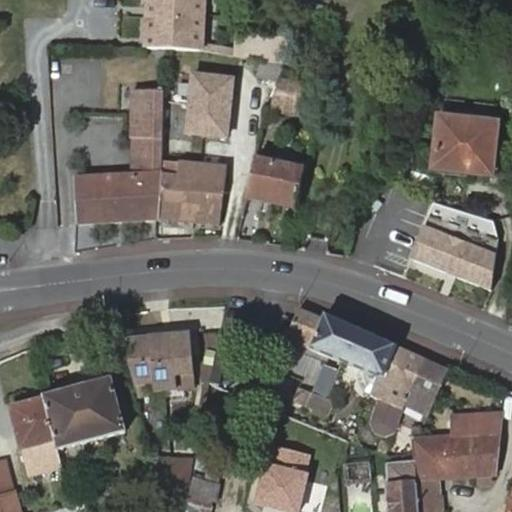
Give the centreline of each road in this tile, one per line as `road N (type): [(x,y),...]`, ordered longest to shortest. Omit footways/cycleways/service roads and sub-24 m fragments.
road 1 (secondary): [(47,285),(203,268),(270,272),(349,289),(511,354)]
road 2 (unknown): [(270,272),(244,420),(240,499)]
